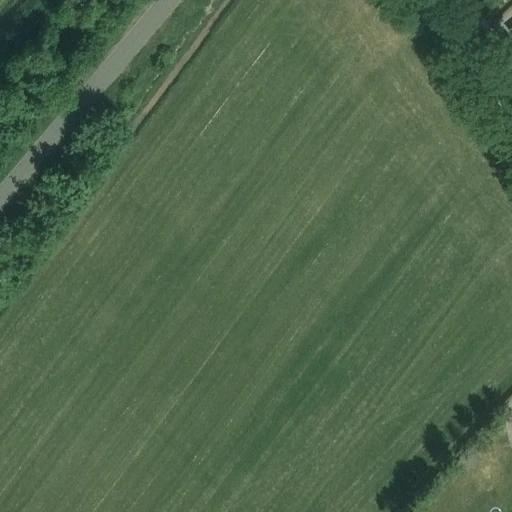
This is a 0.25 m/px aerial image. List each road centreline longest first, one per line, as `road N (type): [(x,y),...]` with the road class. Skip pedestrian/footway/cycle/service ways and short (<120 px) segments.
road 1 (unclassified): [(0,198),(169,0)]
road 2 (secondary): [(511,106),(431,0)]
